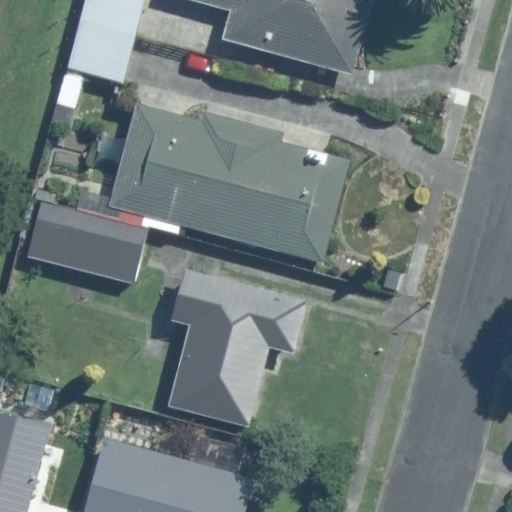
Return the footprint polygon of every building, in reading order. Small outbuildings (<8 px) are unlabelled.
[(87,0),(70,67),(125,81),(145,0),(87,0)] [(227,38),(232,39),(354,71),(372,0),(205,0),(235,8),(227,38)] [(147,212),(192,226),(194,227),(325,261),(353,154),(207,115),(205,121),(140,103),(113,203),(147,212)] [(44,200),(31,259),(135,283),(149,222),(44,200)] [(171,405),(176,407),(251,427),(272,347),(298,354),(312,302),(186,269),(173,321),(192,326),(171,405)] [(202,435),(194,466),(110,443),(90,511),(246,511),(255,481),(241,478),(249,448),(202,435)]
